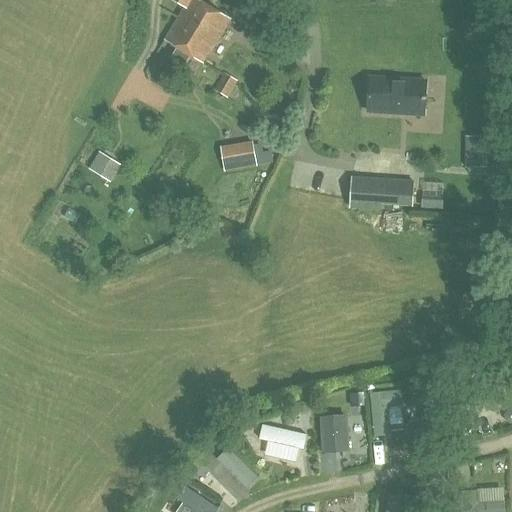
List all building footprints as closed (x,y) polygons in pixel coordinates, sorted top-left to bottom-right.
[(203,64),(230,19),(198,0),(167,0),(184,10),(166,41),(203,64)] [(277,12),(259,0),(257,0),(243,23),(262,35),(277,12)] [(237,80),(225,73),(215,91),(228,98),(237,80)] [(424,115),(426,82),(370,79),(368,112),(424,115)] [(254,145),(222,151),(225,170),(258,165),(254,145)] [(120,164),(101,153),(91,170),(110,181),(120,164)] [(413,182),(352,178),(350,208),(380,210),(381,204),(412,206),(413,182)] [(494,409),(511,400),(511,390),(510,386),(489,396),(494,409)] [(372,394),(375,437),(387,436),(385,409),(399,408),(398,393),(372,394)] [(345,418),(322,419),(323,453),(347,452),(345,418)] [(295,476),(308,469),(286,427),(273,434),(295,476)] [(224,460),(255,492),(267,480),(236,448),(224,460)] [(174,508),(180,511),(224,511),(227,507),(187,485),(174,508)] [(487,501),(505,501),(505,490),(487,490),(487,501)] [(461,511),(505,511),(505,502),(477,503),(477,491),(461,492),(461,511)] [(417,511),(419,497),(388,493),(386,511),(417,511)]
